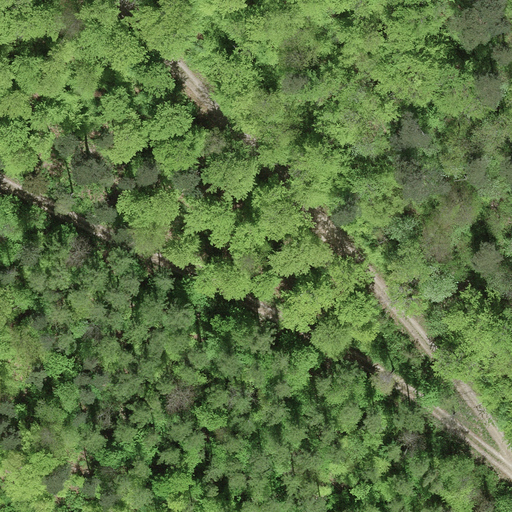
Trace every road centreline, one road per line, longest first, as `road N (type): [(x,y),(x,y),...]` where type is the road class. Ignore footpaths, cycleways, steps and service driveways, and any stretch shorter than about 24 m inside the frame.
road 1 (track): [(116,0),(394,303),(511,457)]
road 2 (track): [(0,160),(377,370)]
road 3 (track): [(511,465),(377,370)]
